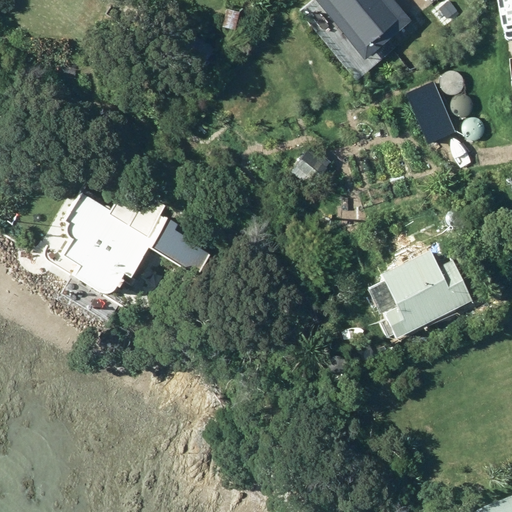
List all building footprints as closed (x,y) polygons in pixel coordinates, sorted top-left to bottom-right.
[(313,0),(364,61),(412,20),(394,0),(313,0)] [(227,7),(222,27),(236,31),(241,11),(227,7)] [(213,49),(171,21),(154,47),(196,75),(213,49)] [(439,89),(442,92),(446,94),(450,94),(454,93),(457,91),(460,88),(461,84),(461,80),(459,76),(456,73),(452,71),(448,71),(445,71),(442,73),(440,75),(438,78),(437,82),(438,85),(439,89)] [(452,111),(455,114),(458,116),(462,116),(466,115),(470,113),(472,110),(473,106),(473,102),(472,98),(469,95),(465,93),(461,93),(458,93),(455,95),(452,97),(451,100),(450,104),(450,107),(452,111)] [(331,161),(311,143),(286,171),(306,189),(331,161)] [(148,247),(196,277),(210,254),(175,231),(178,226),(166,218),(153,238),(81,192),(63,221),(68,224),(65,228),(65,235),(71,239),(61,255),(79,266),(74,274),(106,294),(114,291),(124,274),(129,277),(148,247)] [(406,334),(473,301),(453,260),(440,267),(432,251),(365,284),(369,292),(385,284),(395,304),(392,305),(406,334)] [(511,511),(511,494),(479,506),(480,511),(511,511)]
